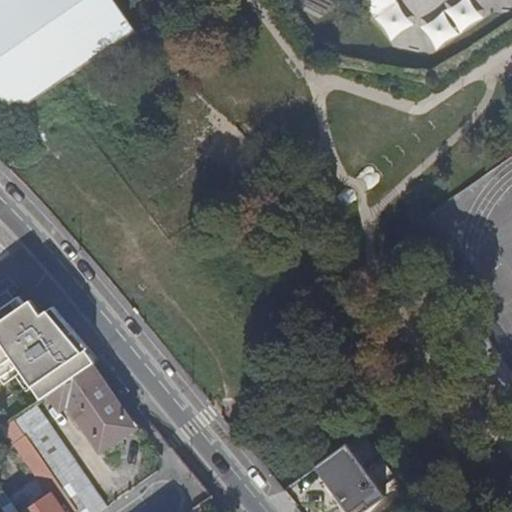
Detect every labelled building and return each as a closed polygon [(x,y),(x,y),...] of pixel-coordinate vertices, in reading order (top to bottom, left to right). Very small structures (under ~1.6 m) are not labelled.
[(0,119),(12,112),(14,114),(138,30),(117,0),(113,0),(0,76),(0,94),(3,100),(0,101),(0,119)] [(0,0),(0,76),(113,0),(0,0)] [(366,0),(404,49),(424,34),(398,0),(366,0)] [(475,0),(466,0),(425,19),(436,42),(485,20),(475,0)] [(0,370),(19,358),(40,388),(88,354),(50,301),(33,313),(22,298),(0,314),(0,370)] [(136,427),(94,365),(52,394),(62,409),(70,402),(102,451),(136,427)] [(79,511),(101,511),(111,506),(38,403),(16,419),(78,510),(79,511)] [(76,511),(78,510),(16,419),(4,426),(16,445),(17,444),(51,493),(22,511),(76,511)] [(347,444),(317,467),(351,511),(353,511),(368,499),(369,498),(366,494),(378,484),(347,444)] [(386,495),(378,484),(366,494),(369,498),(368,499),(373,505),(386,495)] [(18,511),(7,495),(0,499),(0,501),(5,508),(4,509),(5,511),(18,511)]
